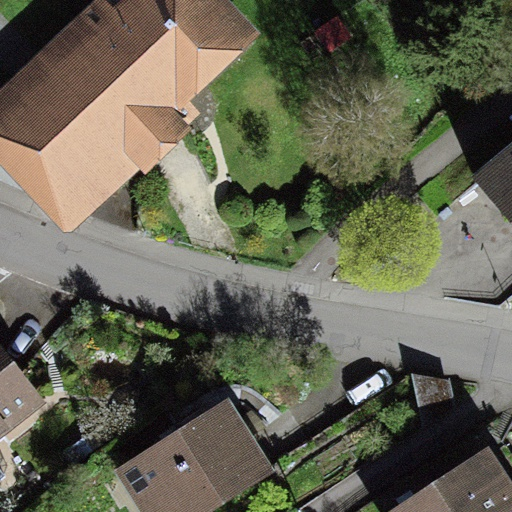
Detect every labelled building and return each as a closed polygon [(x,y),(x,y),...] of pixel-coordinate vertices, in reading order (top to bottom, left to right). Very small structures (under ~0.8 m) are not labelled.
[(220,0),(119,0),(0,112),(0,150),(57,211),(123,150),(143,171),(185,131),(168,112),(252,34),(220,0)] [(511,265),(511,158),(460,201),(511,265)] [(0,359),(0,415),(25,400),(0,359)] [(419,376),(423,422),(453,406),(446,379),(419,376)] [(203,410),(89,484),(106,511),(213,511),(253,486),(203,410)] [(502,511),(473,462),(390,511),(502,511)]
